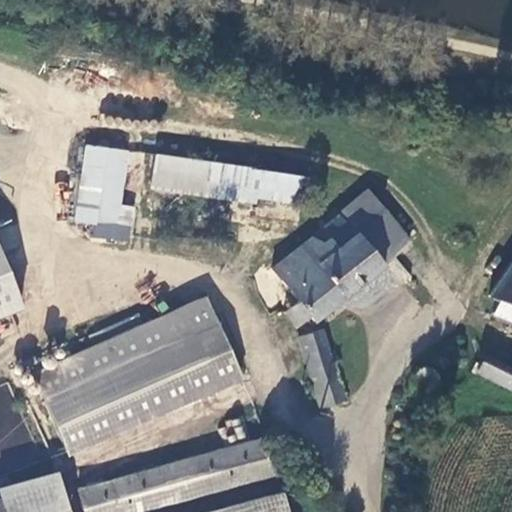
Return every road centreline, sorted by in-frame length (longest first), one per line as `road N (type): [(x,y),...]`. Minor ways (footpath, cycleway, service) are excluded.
road 1 (track): [(0,74),(51,100),(55,134),(43,225),(60,253),(105,271),(201,282),(230,297),(283,411),(304,438),(367,483)]
road 2 (track): [(454,260),(391,171),(51,100)]
road 3 (track): [(511,196),(454,260),(399,352)]
road 4 (unclassified): [(365,511),(379,406),(399,352)]
